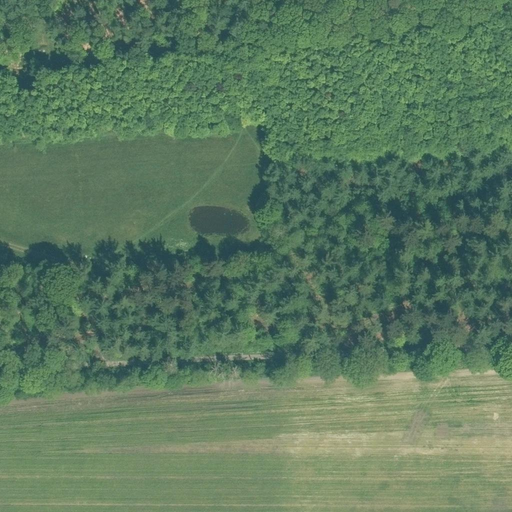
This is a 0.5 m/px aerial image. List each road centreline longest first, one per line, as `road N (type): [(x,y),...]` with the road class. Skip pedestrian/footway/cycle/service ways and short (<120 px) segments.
road 1 (unclassified): [(0,371),(511,347)]
road 2 (track): [(242,128),(207,183),(86,276)]
road 3 (track): [(0,243),(89,278),(100,365)]
